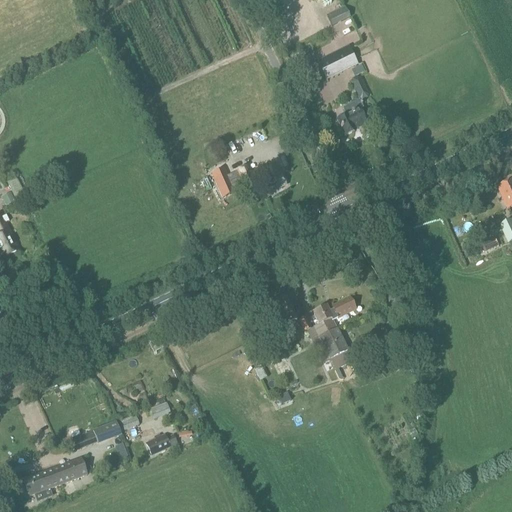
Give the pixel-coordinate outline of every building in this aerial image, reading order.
[(351,18),(346,9),(328,18),(332,27),(351,18)] [(359,43),(348,48),(351,55),(363,50),(359,43)] [(345,50),(311,67),(320,87),(355,71),(345,50)] [(360,80),(352,83),(360,100),(367,96),(360,80)] [(346,116),(337,120),(345,137),(354,133),(354,131),(368,124),(361,109),(346,116)] [(231,123),(215,130),(218,136),(225,132),(228,140),(237,136),(231,123)] [(173,178),(201,168),(193,146),(187,149),(188,153),(166,161),(173,178)] [(257,183),(249,166),(236,172),(243,190),(257,183)] [(263,173),(264,177),(262,178),(264,181),(266,180),(271,192),(285,186),(281,176),(279,177),(275,167),(263,173)] [(235,194),(225,173),(224,170),(211,176),(222,200),(235,194)] [(12,201),(21,197),(13,179),(4,184),(12,201)] [(511,181),(498,188),(508,210),(511,208),(511,181)] [(252,207),(255,217),(262,215),(259,205),(252,207)] [(0,214),(0,213),(0,253),(3,259),(18,251),(0,214)] [(511,220),(500,226),(505,236),(502,237),(506,245),(508,244),(509,244),(511,242),(511,220)] [(467,222),(459,222),(459,231),(467,231),(467,222)] [(485,254),(498,247),(492,235),(480,241),(485,254)] [(286,299),(275,304),(282,319),(287,316),(291,323),(297,320),(294,313),(293,313),(286,299)] [(319,339),(337,331),(333,323),(355,311),(350,300),(332,308),(334,311),(329,314),(326,308),(314,314),(319,326),(314,329),(319,339)] [(311,330),(305,318),(298,322),(304,333),(311,330)] [(329,361),(319,339),(314,329),(307,332),(323,364),(329,361)] [(319,339),(329,361),(335,372),(353,363),(348,352),(347,352),(337,331),(319,339)] [(254,369),(260,382),(268,378),(262,365),(254,369)] [(274,410),(285,402),(281,397),(270,405),(274,410)] [(170,414),(167,404),(150,410),(154,421),(170,414)] [(139,426),(135,416),(116,423),(116,424),(120,434),(139,426)] [(121,436),(120,434),(116,424),(93,432),(98,444),(121,436)] [(155,438),(156,441),(146,445),(152,457),(170,449),(170,448),(176,445),(173,437),(166,441),(164,437),(161,439),(159,436),(155,438)] [(28,498),(87,477),(81,460),(22,482),(28,498)]
